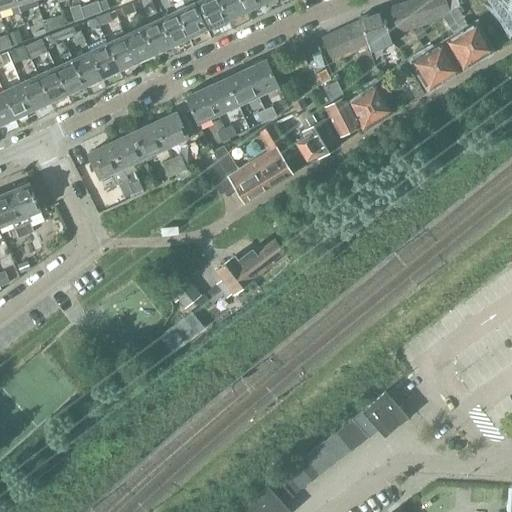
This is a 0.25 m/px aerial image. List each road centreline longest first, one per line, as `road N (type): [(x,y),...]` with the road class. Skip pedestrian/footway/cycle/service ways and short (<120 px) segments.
road 1 (unclassified): [(511,60),(217,232),(136,247),(84,242)]
road 2 (unclassified): [(42,148),(208,62),(358,0)]
road 3 (residential): [(320,511),(382,462),(496,461),(511,451)]
